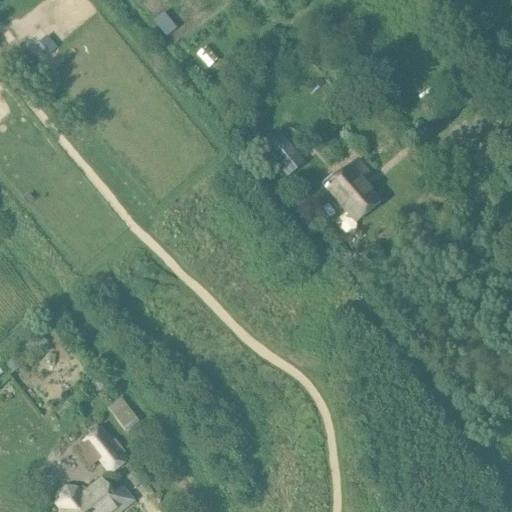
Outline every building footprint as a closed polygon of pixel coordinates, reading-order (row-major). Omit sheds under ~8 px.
[(155,21),(168,38),(180,28),(167,12),(155,21)] [(261,152),(275,170),(291,157),(277,139),(261,152)] [(356,224),(379,203),(360,183),(367,176),(356,164),(327,191),(356,224)] [(39,334),(2,367),(11,376),(48,344),(39,334)] [(135,422),(120,401),(110,408),(126,429),(135,422)] [(101,429),(83,443),(110,476),(127,462),(122,455),(124,453),(114,441),(112,442),(101,429)] [(113,496),(101,481),(61,511),(120,511),(133,502),(122,489),(113,496)]
